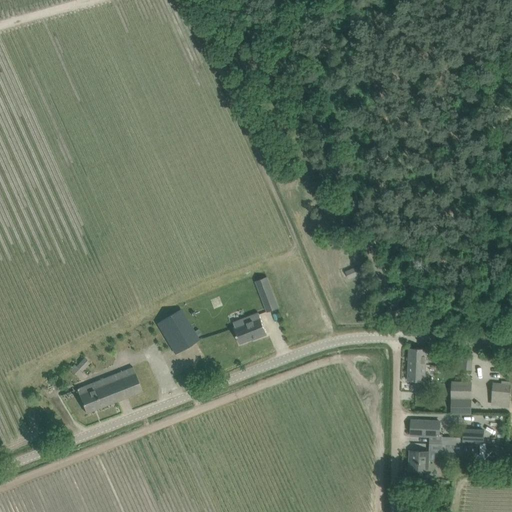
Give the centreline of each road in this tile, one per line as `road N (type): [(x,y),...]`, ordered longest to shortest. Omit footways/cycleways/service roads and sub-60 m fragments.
road 1 (unclassified): [(0,470),(329,343),(398,339)]
road 2 (unclassified): [(398,339),(260,0)]
road 3 (track): [(391,511),(398,339)]
